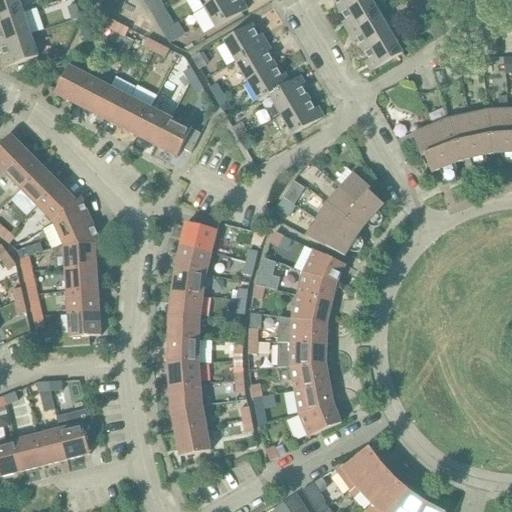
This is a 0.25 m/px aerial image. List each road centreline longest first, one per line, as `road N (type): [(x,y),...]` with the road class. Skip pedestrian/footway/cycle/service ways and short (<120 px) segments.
road 1 (residential): [(131,364),(136,248),(121,200),(25,107),(0,94)]
road 2 (residential): [(433,230),(402,264),(381,307),(378,362),(394,413)]
road 3 (residential): [(222,511),(394,413)]
road 4 (residential): [(212,174),(253,203),(268,175),(344,126),(357,106)]
road 5 (residential): [(357,106),(375,86),(464,32),(507,26)]
road 6 (residential): [(164,511),(143,465),(131,364)]
road 7 (residential): [(433,230),(357,106)]
road 8 (residential): [(0,375),(131,364)]
road 9 (residential): [(357,106),(294,0)]
